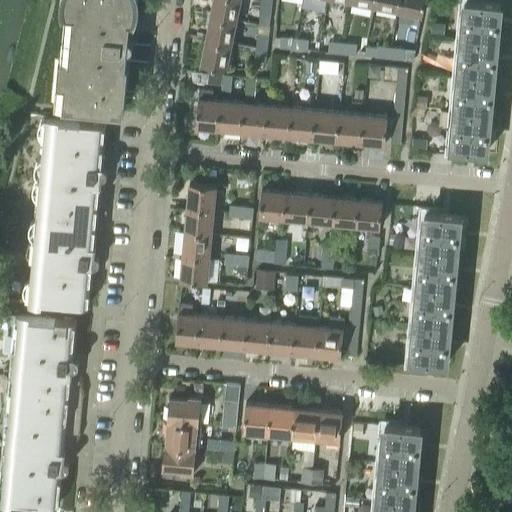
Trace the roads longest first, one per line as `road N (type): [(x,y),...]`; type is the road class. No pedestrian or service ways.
road 1 (residential): [(511,187),(151,153)]
road 2 (residential): [(475,388),(130,357)]
road 3 (residential): [(130,357),(151,153)]
road 4 (residential): [(475,388),(511,191)]
road 5 (residential): [(151,153),(173,0)]
road 6 (residential): [(121,511),(130,357)]
road 7 (residential): [(450,511),(475,388)]
